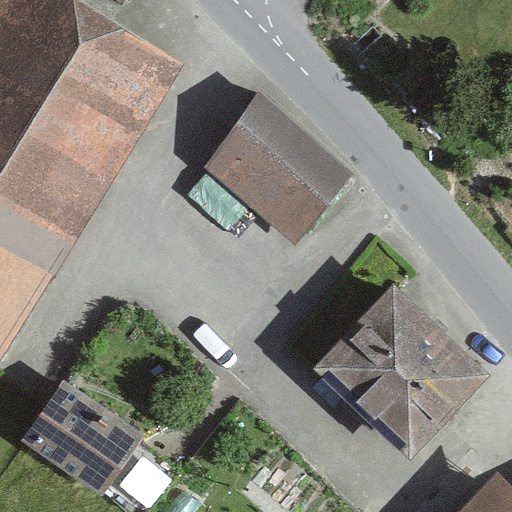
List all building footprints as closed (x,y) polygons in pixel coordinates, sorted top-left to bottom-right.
[(71,0),(0,0),(0,239),(51,272),(180,69),(71,0)] [(352,169),(263,87),(202,165),(296,239),(352,169)] [(0,239),(0,351),(51,272),(0,239)] [(394,278),(313,366),(410,456),(484,377),(394,278)] [(145,432),(62,375),(20,436),(28,441),(103,493),(145,432)] [(445,511),(511,511),(511,504),(482,475),(445,511)]
